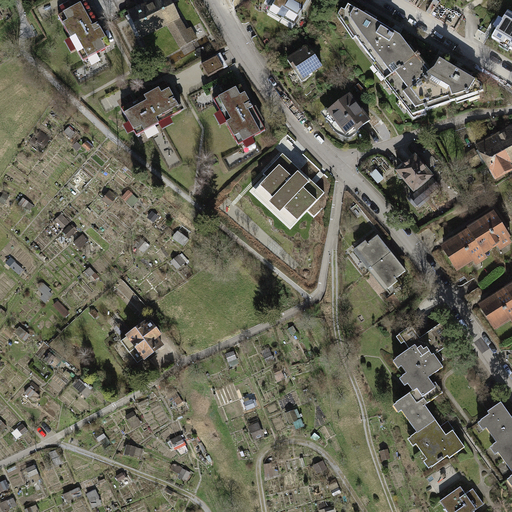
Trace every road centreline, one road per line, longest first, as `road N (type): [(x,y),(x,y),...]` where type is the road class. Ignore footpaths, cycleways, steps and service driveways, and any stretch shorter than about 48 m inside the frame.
road 1 (track): [(332,242),(337,329),(394,511)]
road 2 (residential): [(342,170),(417,253),(511,385)]
road 3 (residential): [(214,0),(278,100),(342,170)]
road 4 (track): [(362,511),(322,451),(290,441),(257,459),(264,511)]
road 5 (residential): [(342,170),(368,151),(511,108)]
road 6 (track): [(207,511),(191,496),(50,440)]
road 7 (residential): [(385,0),(511,75)]
